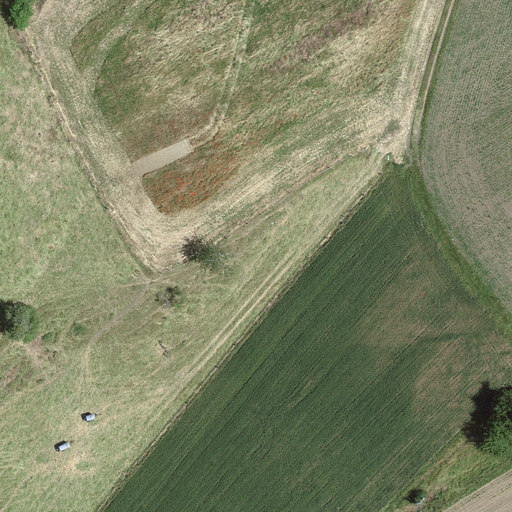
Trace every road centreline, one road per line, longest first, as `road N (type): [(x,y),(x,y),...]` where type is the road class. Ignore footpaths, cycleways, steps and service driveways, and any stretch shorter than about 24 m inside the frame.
road 1 (track): [(511,334),(426,220),(411,173),(419,100),(450,0)]
road 2 (track): [(393,511),(511,396)]
